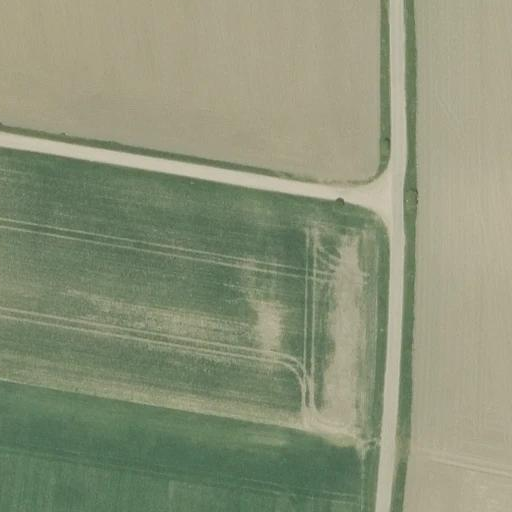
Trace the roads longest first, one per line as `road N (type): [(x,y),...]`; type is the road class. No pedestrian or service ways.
road 1 (unclassified): [(380,511),(396,207),(395,0)]
road 2 (track): [(396,207),(0,143)]
